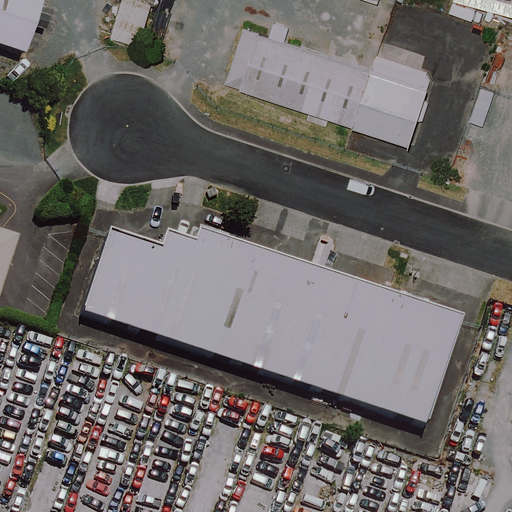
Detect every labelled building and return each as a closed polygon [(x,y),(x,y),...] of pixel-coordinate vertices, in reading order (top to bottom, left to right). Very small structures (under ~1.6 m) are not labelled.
[(39,2),(32,0),(0,0),(0,49),(21,56),(39,2)] [(127,0),(122,0),(112,34),(141,43),(151,7),(127,0)] [(269,36),(244,28),(226,84),(413,145),(433,82),(430,72),(376,54),(372,68),(288,41),(293,27),(274,21),(269,36)] [(0,284),(16,236),(0,230),(0,284)] [(83,319),(423,432),(458,328),(197,241),(193,253),(164,243),(158,260),(108,243),(83,319)] [(15,467),(24,471),(39,437),(30,433),(15,467)] [(68,511),(89,461),(40,442),(18,497),(55,511),(68,511)]
